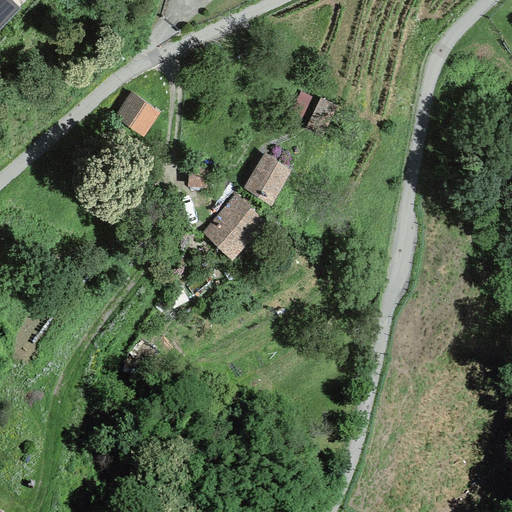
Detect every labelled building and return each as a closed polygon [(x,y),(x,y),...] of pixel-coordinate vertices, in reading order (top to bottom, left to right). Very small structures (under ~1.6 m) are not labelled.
[(0,0),(0,23),(18,5),(12,0),(0,0)] [(153,127),(162,93),(128,85),(119,118),(153,127)] [(336,106),(319,97),(303,129),(320,137),(336,106)] [(290,171),(262,154),(242,188),(270,205),(290,171)] [(235,195),(200,234),(230,260),(265,221),(235,195)] [(18,511),(0,503),(0,511),(18,511)]
